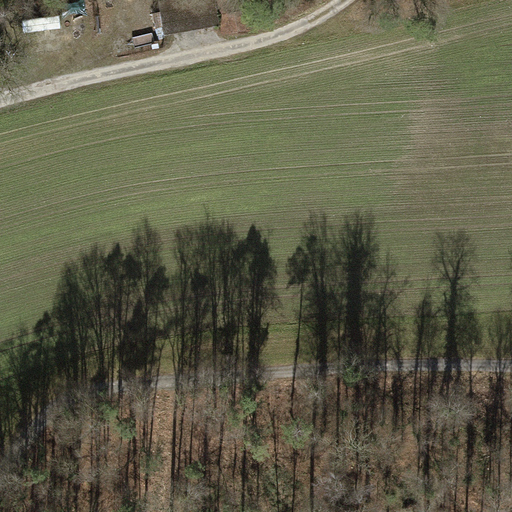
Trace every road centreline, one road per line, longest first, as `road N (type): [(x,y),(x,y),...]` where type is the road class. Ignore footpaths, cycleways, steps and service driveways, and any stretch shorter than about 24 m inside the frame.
road 1 (track): [(511,374),(63,367),(0,457)]
road 2 (track): [(0,105),(265,40),(344,0)]
